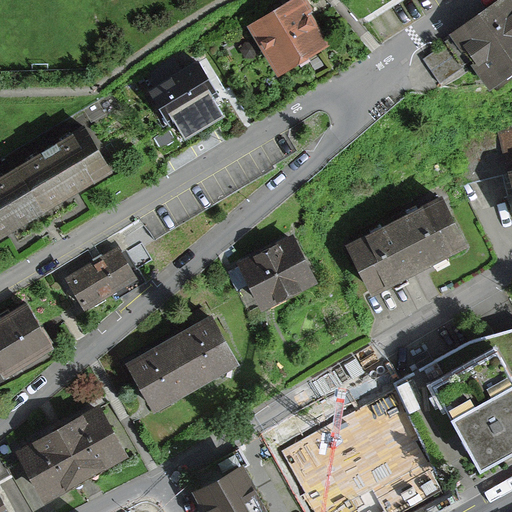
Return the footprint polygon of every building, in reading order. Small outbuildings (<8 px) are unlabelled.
[(302,0),(296,0),(248,29),(278,80),(331,49),(302,0)] [(495,78),(511,65),(511,0),(494,0),(457,28),(495,78)] [(175,127),(185,143),(224,120),(211,100),(218,95),(199,63),(149,93),(171,130),(175,127)] [(87,122),(21,162),(47,205),(114,165),(87,122)] [(0,234),(47,205),(21,162),(0,174),(0,234)] [(346,241),(371,289),(464,241),(440,193),(346,241)] [(294,229),(240,258),(263,302),(318,273),(294,229)] [(119,247),(65,278),(84,311),(138,279),(119,247)] [(0,366),(5,375),(49,348),(24,307),(0,322),(0,366)] [(238,357),(211,309),(128,357),(155,404),(238,357)] [(478,472),(511,452),(511,375),(498,351),(431,388),(478,472)] [(394,384),(369,410),(378,430),(409,415),(394,384)] [(127,449),(99,400),(15,447),(43,496),(127,449)] [(209,511),(271,511),(244,458),(194,484),(209,511)] [(336,504),(340,511),(425,511),(440,503),(414,459),(336,504)] [(0,511),(8,511),(0,495),(0,511)]
